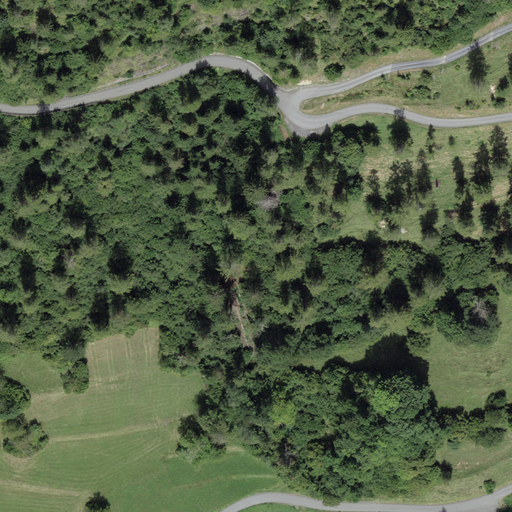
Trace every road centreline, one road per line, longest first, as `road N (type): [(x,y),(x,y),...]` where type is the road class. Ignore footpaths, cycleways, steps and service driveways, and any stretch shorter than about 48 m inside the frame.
road 1 (track): [(286,103),(256,72),(208,61),(58,106),(0,107)]
road 2 (track): [(228,511),(265,497),(454,510),(511,489)]
road 3 (track): [(286,103),(391,68),(456,59),(511,30)]
road 4 (track): [(511,116),(433,122),(365,108),(312,122),(286,103)]
